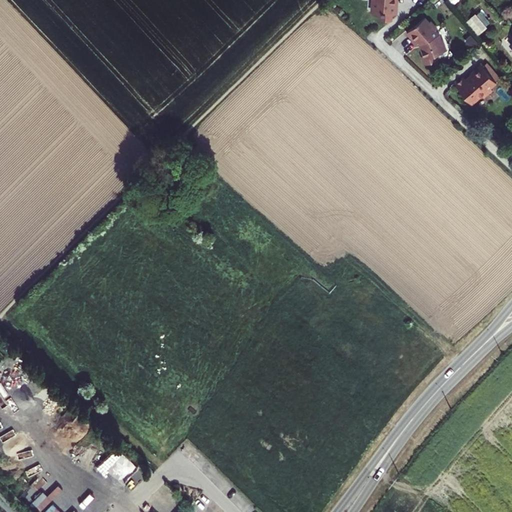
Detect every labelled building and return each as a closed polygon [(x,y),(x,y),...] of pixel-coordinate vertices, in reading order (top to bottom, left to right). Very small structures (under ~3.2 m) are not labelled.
[(373,0),(372,11),(379,12),(379,19),(390,20),(391,13),(393,13),(394,0),(373,0)] [(474,13),(465,21),(476,34),(485,26),(474,13)] [(424,17),(406,31),(415,43),(417,42),(419,44),(423,54),(422,55),(425,63),(436,59),(434,53),(445,49),(441,38),(440,38),(437,33),(433,29),(435,26),(430,20),(428,22),(424,17)] [(462,78),(454,85),(468,102),(473,102),(480,96),(484,96),(491,90),(490,88),(495,83),(480,65),(470,73),(471,75),(464,81),(462,78)] [(155,489),(146,499),(159,511),(171,511),(179,504),(168,493),(164,497),(155,489)]
